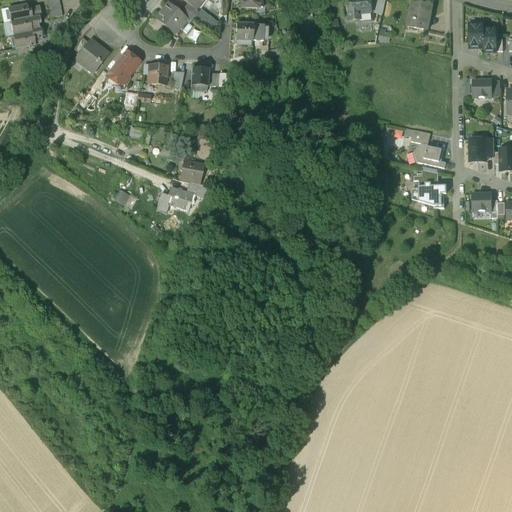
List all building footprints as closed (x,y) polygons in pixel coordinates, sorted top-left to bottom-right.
[(204,0),(181,0),(187,4),(195,11),(195,10),(204,0)] [(369,0),(347,0),(348,19),(359,18),(358,12),(370,11),(369,0)] [(384,0),(369,0),(370,11),(382,14),(384,0)] [(432,6),(411,2),(409,10),(412,11),(409,28),(427,32),(432,6)] [(180,14),(168,4),(155,18),(163,24),(177,36),(183,30),(181,28),(186,21),(188,23),(189,22),(179,14),(180,14)] [(195,11),(187,4),(183,9),(193,17),(197,12),(195,10),(195,11)] [(60,5),(48,7),(50,13),(62,10),(60,5)] [(27,6),(8,9),(11,23),(29,19),(32,19),(31,11),(28,11),(27,6)] [(39,7),(31,8),(31,11),(32,19),(39,17),(41,17),(39,7)] [(193,17),(183,9),(180,14),(179,14),(189,22),(193,17)] [(197,12),(193,17),(210,31),(217,23),(200,9),(197,12)] [(62,10),(50,13),(51,19),(63,16),(62,10)] [(338,15),(327,17),(329,31),(340,30),(338,15)] [(32,19),(29,19),(32,30),(39,29),(38,25),(41,24),(39,17),(32,19)] [(155,18),(153,17),(148,23),(157,30),(163,24),(155,18)] [(29,19),(11,23),(10,23),(10,25),(11,25),(13,37),(32,33),(32,30),(29,19)] [(264,25),(236,24),(235,40),(263,41),(264,25)] [(484,25),(468,25),(469,49),(483,49),(484,49),(483,29),(484,29),(484,25)] [(384,28),(379,27),(376,41),(389,43),(391,35),(383,34),(384,28)] [(32,33),(13,37),(16,50),(36,46),(35,40),(42,39),(41,29),(39,29),(32,30),(32,33)] [(497,41),(496,29),(484,29),(483,29),(484,49),(483,49),(483,53),(497,53),(497,41)] [(82,38),(74,48),(74,49),(80,54),(89,44),(82,38)] [(108,54),(90,41),(89,44),(80,54),(78,57),(85,63),(83,66),(93,74),(108,54)] [(125,53),(108,75),(113,79),(114,83),(117,85),(125,84),(129,79),(128,77),(128,76),(138,63),(125,53)] [(166,68),(150,67),(149,84),(165,85),(166,68)] [(200,70),(192,69),(191,86),(206,87),(207,87),(207,86),(208,74),(208,70),(200,69),(200,70)] [(185,72),(172,72),(171,88),(181,89),(185,72)] [(219,75),(208,74),(207,86),(219,87),(219,75)] [(492,82),(472,82),(472,84),(472,100),(492,99),(492,82)] [(500,82),(492,82),(492,99),(500,99),(500,82)] [(138,96),(139,89),(129,88),(128,95),(138,96)] [(150,90),(139,89),(138,96),(150,97),(150,90)] [(150,133),(131,129),(129,139),(148,143),(150,133)] [(430,135),(413,131),(410,142),(421,145),(421,144),(428,146),(430,135)] [(485,143),(471,142),(471,165),(485,165),(485,159),(485,143)] [(485,143),(485,159),(494,159),(493,142),(485,143)] [(428,146),(421,144),(421,145),(413,153),(417,163),(444,170),(446,164),(441,163),(444,150),(428,146)] [(511,150),(500,151),(500,173),(511,172),(511,150)] [(189,160),(184,159),(179,183),(189,185),(199,188),(199,187),(203,167),(188,164),(189,160)] [(438,175),(422,171),(422,177),(413,177),(414,182),(418,182),(418,188),(425,188),(425,185),(430,185),(431,188),(438,188),(438,175)] [(199,188),(189,185),(187,194),(193,196),(190,203),(193,204),(195,198),(203,200),(207,189),(199,188)] [(425,185),(425,188),(418,188),(418,190),(412,190),(412,200),(435,208),(435,210),(443,210),(443,195),(446,195),(446,188),(438,188),(431,188),(430,185),(425,185)] [(187,194),(170,189),(168,197),(162,195),(157,209),(167,213),(169,207),(187,212),(190,203),(193,196),(187,194)] [(132,196),(122,190),(116,201),(127,206),(132,196)] [(491,195),(472,196),(472,213),(492,213),(491,202),(491,195)]
